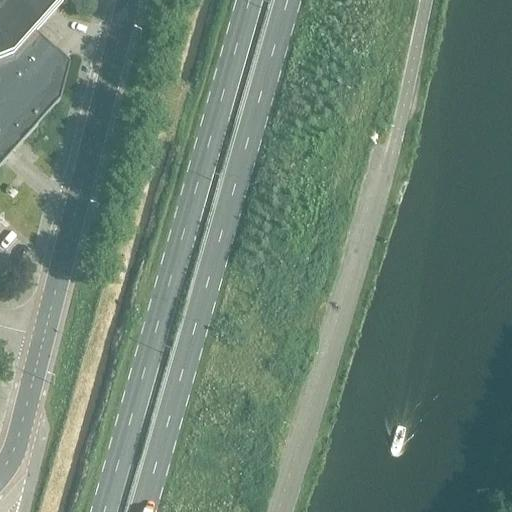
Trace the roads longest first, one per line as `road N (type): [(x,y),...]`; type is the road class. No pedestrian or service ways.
road 1 (primary): [(252,0),(105,511)]
road 2 (primary): [(142,511),(285,0)]
road 3 (unclassified): [(0,470),(21,417),(127,0)]
